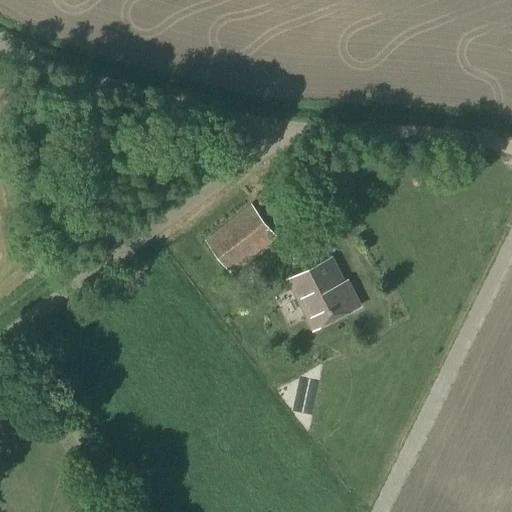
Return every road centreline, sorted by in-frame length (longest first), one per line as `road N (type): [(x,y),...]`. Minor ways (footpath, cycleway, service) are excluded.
road 1 (unclassified): [(0,338),(263,137)]
road 2 (unclassified): [(0,48),(153,112),(263,137)]
road 3 (unclassified): [(263,137),(511,157)]
